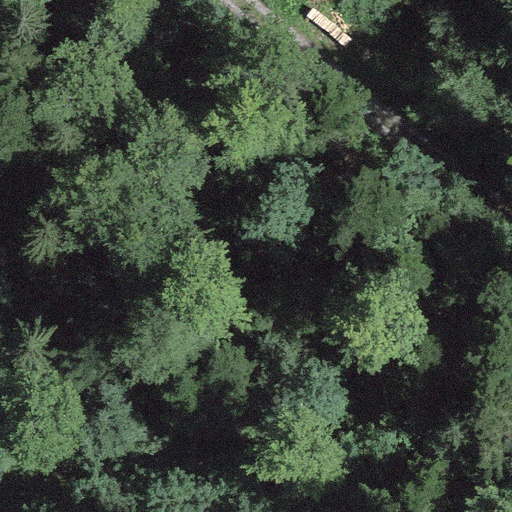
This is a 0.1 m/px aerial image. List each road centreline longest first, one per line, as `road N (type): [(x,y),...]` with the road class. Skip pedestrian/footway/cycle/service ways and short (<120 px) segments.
road 1 (track): [(0,495),(511,392)]
road 2 (track): [(177,0),(511,236)]
